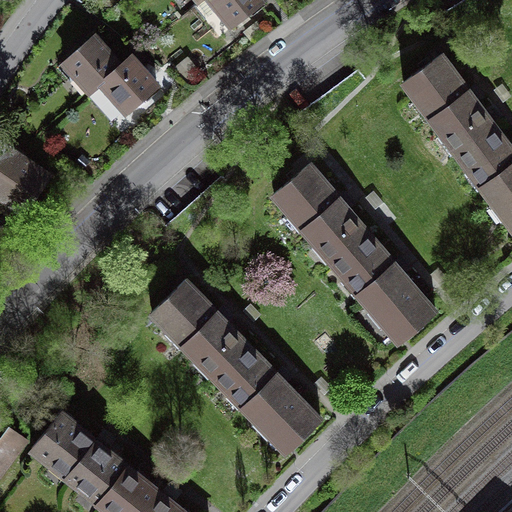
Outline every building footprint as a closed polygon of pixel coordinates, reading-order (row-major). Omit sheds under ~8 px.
[(261,0),(202,0),(203,0),(229,32),(265,4),(261,0)] [(87,99),(98,90),(95,87),(119,65),(105,50),(92,35),(58,66),(87,99)] [(472,94),(442,53),(403,82),(454,151),(493,122),(472,94)] [(145,71),(130,55),(119,65),(95,87),(98,90),(124,119),(160,87),(145,71)] [(511,147),(493,122),(454,151),(511,228),(511,147)] [(0,203),(26,220),(54,177),(0,141),(0,203)] [(344,202),(310,162),(273,194),(329,259),(366,228),(344,202)] [(399,266),(366,228),(329,259),(398,340),(435,309),(399,266)] [(151,312),(211,373),(246,340),(221,314),(186,278),(151,312)] [(211,373),(285,450),(320,416),(280,375),(246,340),(211,373)] [(100,442),(61,411),(32,447),(98,501),(128,465),(100,442)] [(0,440),(0,477),(27,441),(10,428),(0,440)] [(186,511),(168,496),(128,465),(98,501),(111,511),(186,511)]
